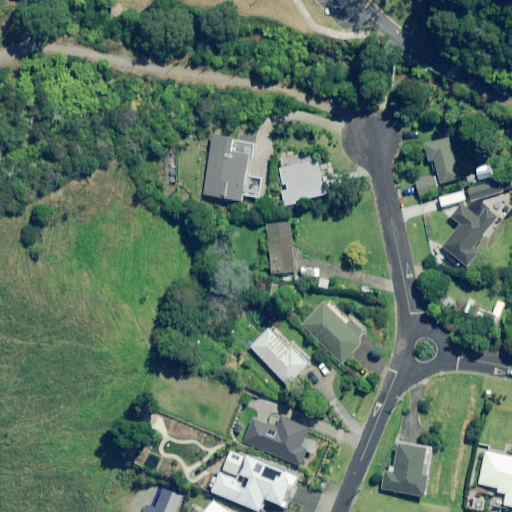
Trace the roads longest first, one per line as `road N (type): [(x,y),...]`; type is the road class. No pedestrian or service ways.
road 1 (track): [(11,43),(270,88),(348,116),(369,136),(409,51)]
road 2 (residential): [(369,136),(416,332)]
road 3 (residential): [(338,511),(391,385),(409,361)]
